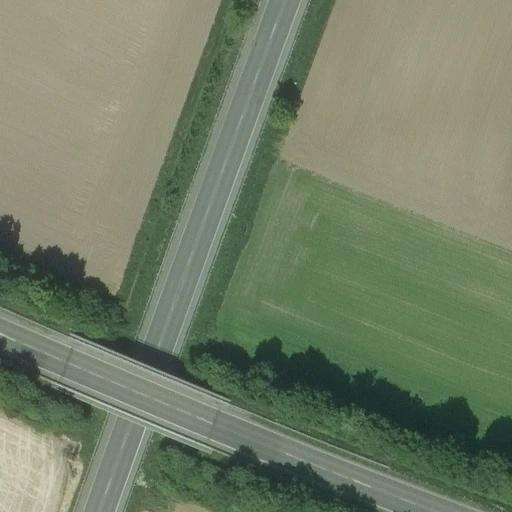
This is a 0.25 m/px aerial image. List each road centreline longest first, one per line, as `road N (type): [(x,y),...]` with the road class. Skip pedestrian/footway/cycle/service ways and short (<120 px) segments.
road 1 (secondary): [(284,0),(99,511)]
road 2 (primary): [(437,511),(0,334)]
